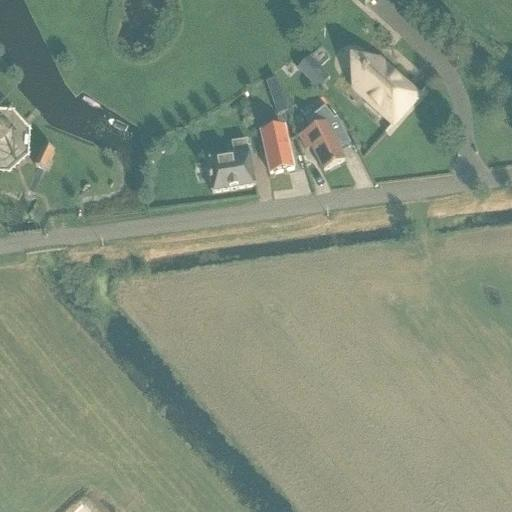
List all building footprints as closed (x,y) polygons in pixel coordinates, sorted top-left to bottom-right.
[(321,48),(309,59),(328,79),(340,67),(321,48)] [(423,97),(381,59),(351,92),(393,130),(423,97)] [(310,149),(322,172),(344,161),(339,151),(351,145),(337,118),(334,119),(324,107),(306,123),(311,132),(299,138),(305,151),(310,149)] [(0,167),(7,167),(18,157),(19,140),(10,131),(0,130),(0,167)] [(270,176),(293,171),(288,142),(287,142),(285,130),(275,132),(277,144),(264,147),(270,176)] [(245,142),(232,144),(234,156),(207,161),(213,195),(253,187),(247,154),(245,142)] [(44,150),(37,168),(47,173),(55,154),(44,150)]
